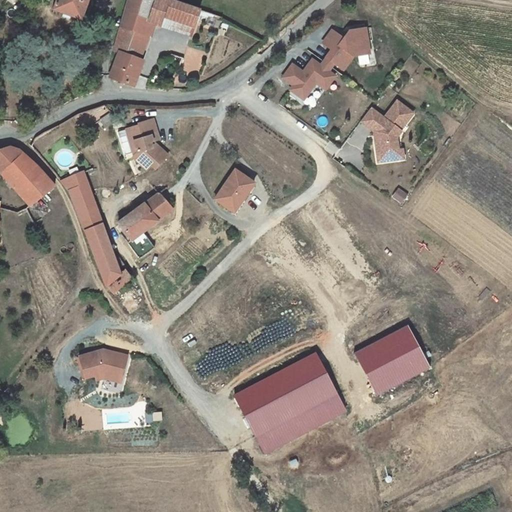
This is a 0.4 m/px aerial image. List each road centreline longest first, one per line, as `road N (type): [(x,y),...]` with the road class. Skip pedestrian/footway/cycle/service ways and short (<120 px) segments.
road 1 (tertiary): [(0,136),(20,136),(101,97),(178,101),(231,83),(327,0)]
road 2 (track): [(20,136),(62,191),(97,295),(131,325),(154,332)]
